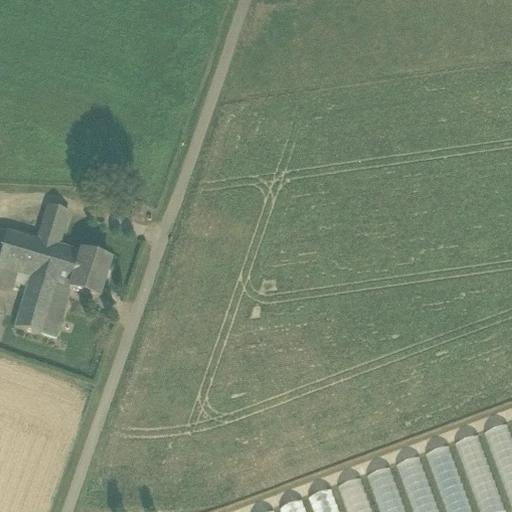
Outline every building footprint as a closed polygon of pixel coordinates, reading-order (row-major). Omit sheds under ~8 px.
[(58,287),(98,300),(110,263),(58,247),(68,213),(47,207),(37,241),(6,232),(6,233),(0,231),(0,286),(12,291),(17,275),(29,279),(14,329),(42,337),(58,287)] [(511,509),(511,437),(508,426),(484,434),(509,511),(511,509)] [(455,444),(476,511),(503,511),(479,437),(455,444)] [(426,455),(444,511),(470,511),(449,447),(426,455)] [(395,466),(411,511),(437,511),(419,458),(395,466)] [(404,511),(391,469),(367,477),(378,511),(404,511)] [(371,511),(362,480),(338,487),(346,511),(371,511)] [(339,511),(331,490),(307,499),(312,511),(339,511)] [(307,511),(304,501),(280,509),(280,511),(307,511)]
